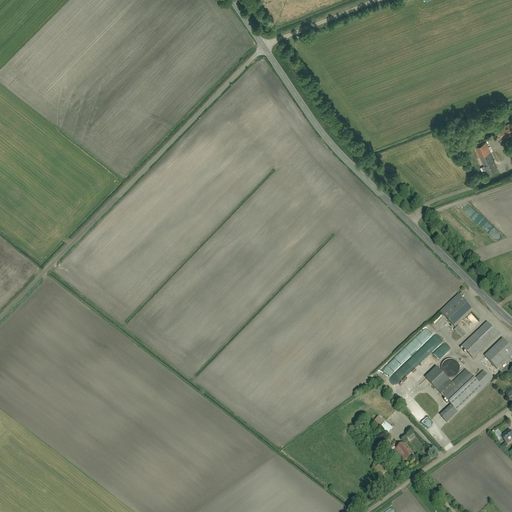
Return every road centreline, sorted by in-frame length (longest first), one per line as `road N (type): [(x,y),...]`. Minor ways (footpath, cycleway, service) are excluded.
road 1 (residential): [(263,46),(0,316)]
road 2 (tertiary): [(263,46),(339,152),(511,323)]
